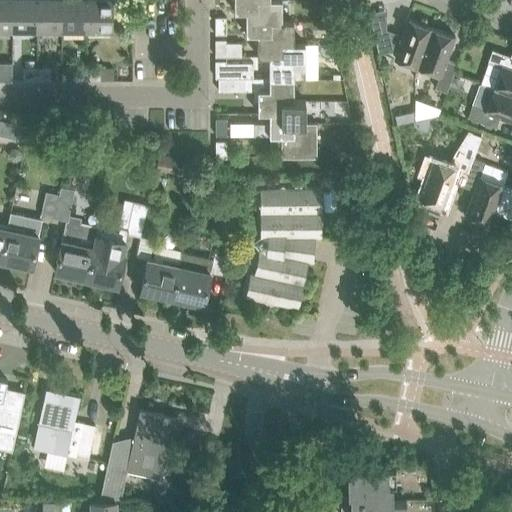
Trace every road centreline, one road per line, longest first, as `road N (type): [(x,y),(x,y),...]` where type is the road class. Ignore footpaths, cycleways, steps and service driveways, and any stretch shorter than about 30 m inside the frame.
road 1 (residential): [(0,97),(185,98),(196,88),(195,0)]
road 2 (unclassified): [(262,371),(0,313)]
road 3 (unclassified): [(489,393),(388,372),(314,373)]
road 4 (unclassified): [(309,393),(481,424)]
road 5 (residential): [(288,511),(282,480),(255,433),(262,371)]
road 6 (unclassified): [(314,373),(342,235)]
